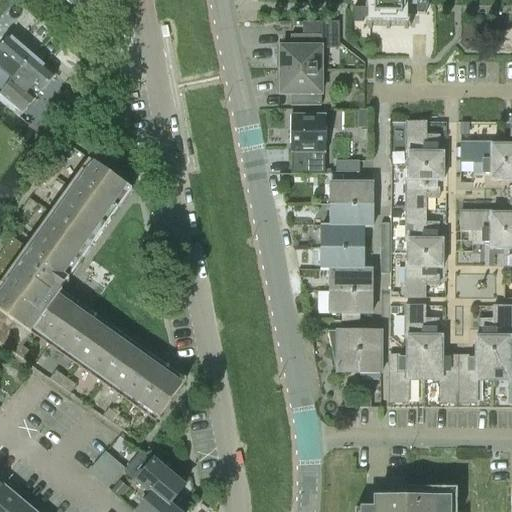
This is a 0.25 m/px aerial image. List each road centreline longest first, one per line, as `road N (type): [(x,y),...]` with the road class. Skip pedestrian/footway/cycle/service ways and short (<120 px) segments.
road 1 (residential): [(238,511),(138,0)]
road 2 (tertiary): [(307,436),(223,0)]
road 3 (residential): [(307,436),(511,436)]
road 4 (residential): [(124,511),(9,416),(0,427)]
